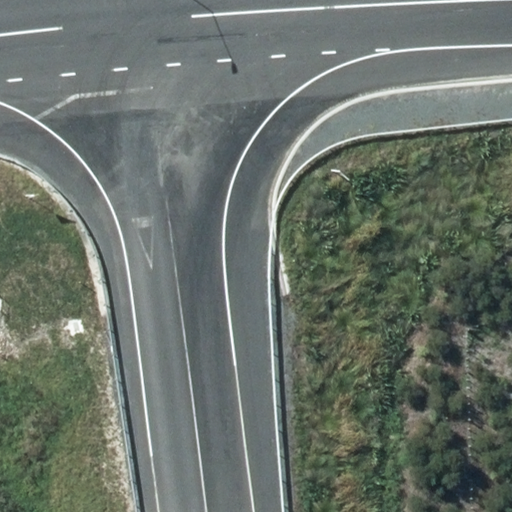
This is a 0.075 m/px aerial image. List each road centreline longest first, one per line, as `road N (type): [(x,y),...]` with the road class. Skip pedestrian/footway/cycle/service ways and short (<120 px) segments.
road 1 (unclassified): [(146,22),(213,511)]
road 2 (secondary): [(146,22),(336,0)]
road 3 (secondary): [(0,39),(146,22)]
